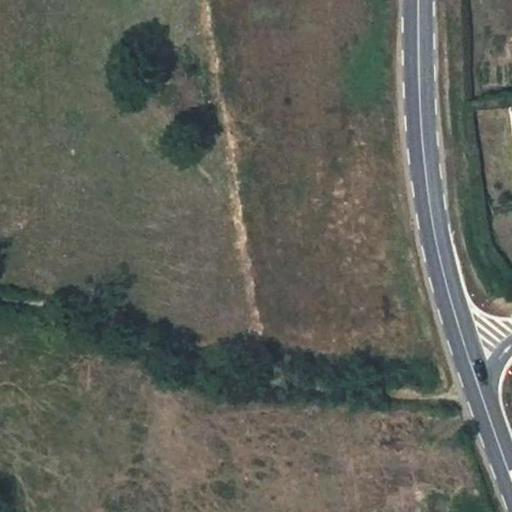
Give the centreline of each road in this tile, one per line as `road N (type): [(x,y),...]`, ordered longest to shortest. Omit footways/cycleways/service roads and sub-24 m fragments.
road 1 (primary): [(421,0),(423,140),(467,351)]
road 2 (primary): [(467,351),(511,472)]
